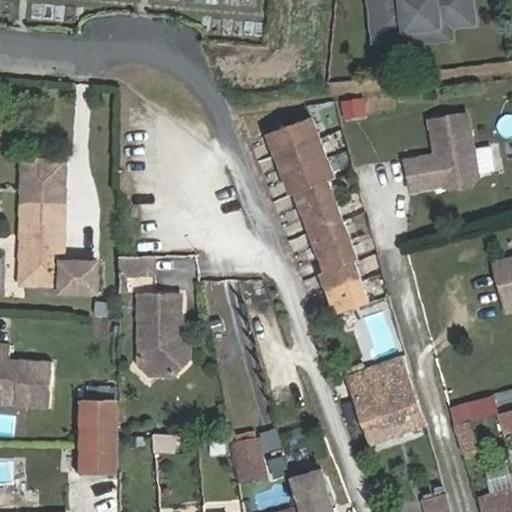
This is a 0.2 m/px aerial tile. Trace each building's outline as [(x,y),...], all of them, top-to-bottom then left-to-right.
[(372,0),(375,20),(406,16),(408,33),(441,30),(440,23),(474,20),(471,0),(372,0)] [(375,20),(377,37),(408,33),(406,16),(375,20)] [(367,117),(364,99),(343,102),(345,119),(367,117)] [(264,124),(272,144),(317,127),(309,107),(264,124)] [(468,112),(432,119),(438,153),(408,158),(413,187),(430,185),(429,182),(443,179),(452,183),(472,179),(479,173),(468,112)] [(272,144),(281,165),(324,148),(317,127),(272,144)] [(289,185),(293,183),(326,171),(332,168),(324,148),(281,165),(289,185)] [(62,282),(98,283),(98,254),(63,253),(63,195),(64,153),(21,152),(20,194),(20,225),(27,225),(27,236),(21,236),(21,274),(62,275),(62,282)] [(293,183),(301,203),(334,191),(326,171),(293,183)] [(301,203),(309,223),(341,210),(334,191),(301,203)] [(341,210),(309,223),(317,243),(349,230),(341,210)] [(325,263),(353,251),(356,250),(349,230),(317,243),(325,263)] [(328,286),(361,273),(353,251),(325,263),(320,265),(328,286)] [(155,258),(120,258),(120,283),(125,283),(125,277),(155,276),(155,258)] [(511,259),(495,263),(508,316),(511,315),(511,259)] [(328,286),(336,307),(370,294),(361,273),(328,286)] [(110,292),(100,292),(100,306),(110,306),(110,292)] [(141,297),(141,358),(159,379),(174,379),(192,365),(191,340),(183,330),(183,297),(141,297)] [(11,344),(0,343),(0,396),(17,397),(17,405),(52,406),(54,361),(10,359),(11,344)] [(373,444),(428,423),(403,355),(347,376),(373,444)] [(159,379),(141,358),(141,371),(148,379),(159,379)] [(240,377),(222,380),(230,425),(248,421),(240,377)] [(0,404),(17,405),(17,397),(0,396),(0,404)] [(118,406),(84,406),(85,443),(85,475),(117,475),(118,406)] [(511,407),(497,412),(501,426),(511,423),(511,407)] [(471,421),(455,426),(462,451),(478,446),(471,421)] [(266,477),(258,438),(239,441),(247,480),(266,477)] [(511,511),(511,488),(476,498),(479,511),(511,511)] [(452,511),(447,493),(424,499),(427,511),(452,511)] [(268,511),(301,511),(299,503),(268,511)]
